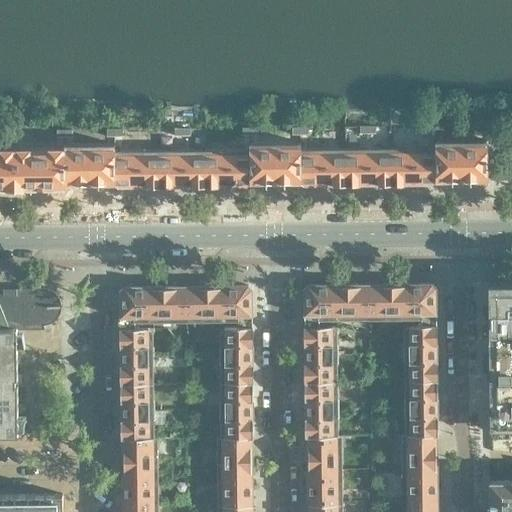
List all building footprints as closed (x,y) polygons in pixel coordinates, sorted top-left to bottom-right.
[(435,136),(435,127),(427,127),(427,136),(435,136)] [(444,136),(444,127),(435,127),(435,136),(444,136)] [(370,137),(370,128),(362,128),(362,137),(370,137)] [(379,137),(378,128),(370,128),(370,137),(379,137)] [(114,138),(114,129),(106,129),(106,138),(114,138)] [(123,138),(123,129),(114,129),(114,138),(123,138)] [(250,138),(250,129),(241,129),(242,138),(250,138)] [(258,138),(258,129),(250,129),(250,138),(258,138)] [(300,137),(300,129),(291,129),(292,138),(300,137)] [(308,137),(308,129),(300,129),(300,137),(308,137)] [(15,139),(15,130),(6,131),(6,139),(15,139)] [(23,139),(23,130),(15,130),(15,139),(23,139)] [(64,139),(64,130),(56,130),(56,139),(64,139)] [(73,139),(73,130),(64,130),(64,139),(73,139)] [(182,139),(182,130),(174,130),(174,139),(182,139)] [(190,139),(190,130),(182,130),(182,139),(190,139)] [(487,179),(486,146),(461,147),(461,179),(477,179),(477,180),(487,180),(487,179)] [(461,179),(461,147),(436,147),(436,153),(436,179),(436,181),(445,181),(445,179),(461,179)] [(300,180),(300,155),(300,148),(275,149),(275,181),(291,181),(291,182),(300,182),(300,180)] [(275,181),(275,149),(250,149),(250,155),(250,181),(251,181),(251,183),(260,182),(260,181),(275,181)] [(115,182),(115,157),(115,150),(90,151),(90,183),(105,183),(105,184),(114,184),(114,182),(115,182)] [(90,183),(90,151),(65,151),(65,152),(65,183),(65,184),(74,184),(74,183),(90,183)] [(40,186),(40,152),(0,152),(0,186),(6,187),(25,187),(25,186),(40,186)] [(65,183),(65,152),(40,152),(40,186),(55,186),(55,187),(65,186),(65,184),(65,183)] [(436,179),(436,153),(393,154),(393,184),(433,183),(436,181),(436,179)] [(348,184),(348,154),(300,155),(300,180),(300,182),(303,185),(348,184)] [(393,184),(393,154),(348,154),(348,184),(393,184)] [(250,181),(250,155),(205,156),(206,186),(247,185),(250,183),(251,183),(251,181),(250,181)] [(159,186),(159,156),(115,157),(115,182),(114,182),(114,184),(115,184),(117,187),(159,186)] [(206,186),(205,156),(159,156),(159,186),(206,186)] [(511,178),(511,162),(501,162),(501,179),(511,178)] [(511,282),(487,283),(487,289),(487,294),(488,294),(488,335),(488,339),(489,429),(511,429),(511,282)] [(436,326),(436,287),(432,283),(370,284),(370,314),(421,313),(421,327),(436,326)] [(370,314),(370,284),(307,284),(303,288),(304,328),(319,328),(319,315),(370,314)] [(252,329),(252,289),(248,285),(186,286),(186,316),(237,315),(237,329),(252,329)] [(186,316),(186,286),(124,286),(120,290),(120,330),(135,330),(135,317),(186,316)] [(61,309),(61,307),(62,307),(62,305),(61,305),(61,303),(60,302),(60,300),(59,298),(57,295),(55,293),(52,291),(51,290),(49,289),(45,288),(42,288),(0,288),(0,328),(17,329),(17,328),(20,328),(20,329),(44,328),(44,324),(47,324),(49,323),(51,323),(53,321),(55,320),(57,317),(59,315),(60,313),(61,310),(61,309)] [(437,380),(436,326),(421,327),(409,327),(409,380),(437,380)] [(15,384),(15,378),(17,377),(17,329),(0,328),(0,434),(18,434),(17,384),(15,384)] [(332,381),(332,355),(331,328),(319,328),(304,328),(304,382),(332,381)] [(252,329),(237,329),(224,329),(225,382),(252,382),(252,329)] [(148,383),(148,355),(148,330),(135,330),(120,330),(121,384),(148,383)] [(437,434),(437,397),(437,380),(409,380),(410,435),(436,434),(437,434)] [(333,436),(332,409),(332,381),(304,382),(305,436),(306,436),(333,436)] [(253,437),(253,399),(252,382),(225,382),(225,437),(252,437),(253,437)] [(149,438),(148,410),(148,383),(121,384),(121,438),(122,438),(149,438)] [(437,502),(436,434),(410,435),(406,435),(406,502),(437,502)] [(338,503),(337,469),(337,436),(333,436),(306,436),(307,504),(338,503)] [(253,504),(252,437),(225,437),(221,437),(222,505),(253,504)] [(154,505),(153,472),(153,438),(149,438),(122,438),(123,506),(154,505)] [(511,511),(511,480),(490,481),(490,511),(511,511)] [(62,511),(62,493),(0,493),(0,511),(62,511)] [(437,511),(437,502),(406,502),(406,511),(437,511)] [(337,511),(338,503),(307,504),(306,511),(337,511)]
